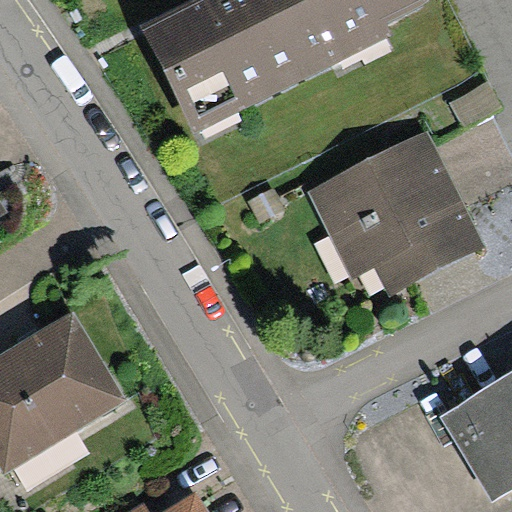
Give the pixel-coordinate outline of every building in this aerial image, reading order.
[(412,0),(229,0),(143,43),(187,131),(420,14),(412,0)] [(429,137),(310,202),(350,286),(378,272),(393,301),(484,253),(429,137)] [(72,315),(0,361),(0,467),(9,480),(128,408),(72,315)] [(511,374),(439,418),(492,506),(511,493),(511,374)] [(205,511),(197,499),(175,511),(149,511),(147,508),(140,511),(205,511)]
